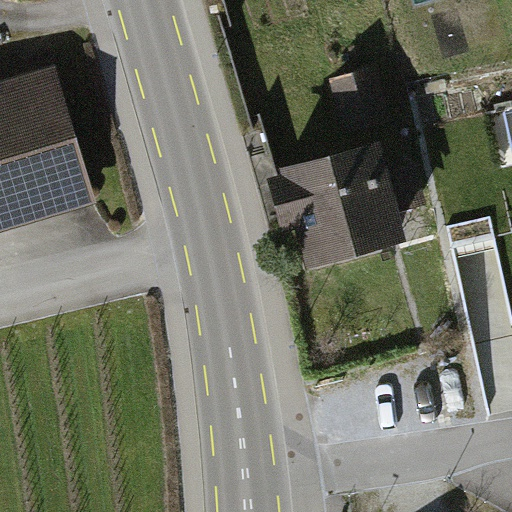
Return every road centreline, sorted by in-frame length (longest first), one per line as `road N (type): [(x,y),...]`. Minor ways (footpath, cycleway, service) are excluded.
road 1 (secondary): [(144,0),(218,246),(249,467)]
road 2 (residential): [(249,467),(511,429)]
